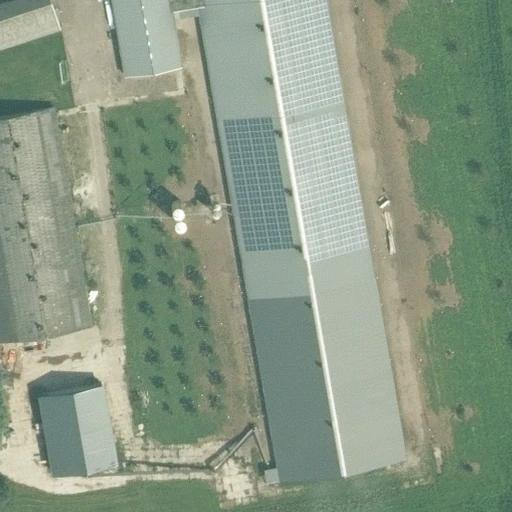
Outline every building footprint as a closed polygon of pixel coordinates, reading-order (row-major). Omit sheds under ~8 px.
[(0,47),(60,28),(50,0),(6,0),(0,2),(0,47)] [(326,0),(110,0),(124,77),(183,66),(173,11),(197,7),(255,342),(279,480),(405,458),(326,0)] [(62,48),(0,63),(0,110),(34,102),(31,91),(73,81),(68,58),(65,59),(62,48)] [(0,115),(0,342),(92,327),(54,106),(0,115)] [(220,337),(216,299),(239,296),(238,283),(215,286),(207,222),(166,227),(180,342),(220,337)] [(101,383),(40,394),(54,474),(115,463),(101,383)]
